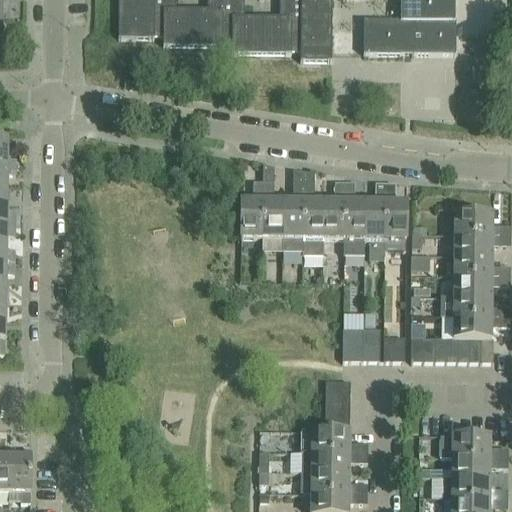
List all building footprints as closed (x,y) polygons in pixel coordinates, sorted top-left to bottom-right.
[(291,58),(291,56),(300,56),(300,65),(331,66),(331,0),(402,0),(402,25),(373,24),(373,59),(456,59),(456,25),(453,25),(453,0),(118,0),(118,42),(154,43),(154,41),(163,41),(163,50),(223,50),(223,48),(232,48),(231,58),(291,58)] [(7,164),(7,151),(8,137),(0,137),(0,169),(15,170),(15,164),(7,164)] [(15,179),(15,170),(0,169),(0,189),(7,189),(7,179),(15,179)] [(282,244),(283,205),(272,205),(273,199),(274,171),(263,170),(263,186),(262,244),(282,244)] [(303,244),(304,176),(293,174),(293,199),(294,199),(294,205),(283,205),(282,244),(282,257),(303,257),(303,244)] [(323,261),(323,244),(324,205),(312,205),(312,200),(314,200),(314,177),(304,176),(303,244),(303,257),(303,260),(323,261)] [(262,244),(263,186),(253,186),(252,204),(241,204),(241,224),(240,243),(262,244)] [(344,245),(345,187),(334,187),(334,205),(324,205),(323,244),(344,245)] [(364,245),(365,206),(354,206),(354,187),(345,187),(344,245),(364,245)] [(385,245),(385,188),(375,188),(375,206),(365,206),(364,245),(369,245),(369,266),(385,266),(385,256),(385,245)] [(395,188),(385,188),(385,245),(385,256),(405,256),(406,245),(406,226),(406,206),(395,206),(395,188)] [(7,216),(7,208),(0,208),(0,227),(15,228),(15,216),(7,216)] [(511,241),(511,231),(492,230),(492,219),(454,218),(454,240),(511,241)] [(15,242),(15,228),(0,227),(0,247),(6,248),(6,242),(15,242)] [(412,231),(412,241),(422,241),(422,239),(425,239),(425,231),(412,231)] [(492,251),(510,251),(511,241),(454,240),(454,260),(492,261),(492,251)] [(422,253),(422,241),(412,241),(412,253),(422,253)] [(6,254),(6,248),(0,247),(0,266),(14,266),(14,254),(6,254)] [(510,281),(510,271),(492,271),(492,261),(454,260),(453,281),(510,281)] [(14,280),(14,266),(0,266),(0,285),(6,286),(6,280),(14,280)] [(491,291),(510,291),(510,281),(453,281),(453,301),(491,302),(491,291)] [(510,322),(510,312),(491,312),(491,302),(453,301),(453,321),(510,322)] [(491,332),(509,332),(510,322),(453,321),(452,343),(458,343),(469,343),(481,343),(491,343),(491,332)] [(362,366),(362,334),(342,334),(342,366),(362,366)] [(380,334),(362,334),(362,366),(379,366),(380,334)] [(383,366),(405,367),(405,343),(383,342),(383,366)] [(422,367),(423,343),(411,343),(411,367),(422,367)] [(434,367),(434,343),(423,343),(422,367),(434,367)] [(446,367),(446,343),(434,343),(434,367),(446,367)] [(458,343),(452,343),(446,343),(446,367),(457,367),(458,343)] [(469,367),(469,343),(458,343),(457,367),(469,367)] [(481,367),(481,343),(469,343),(469,367),(481,367)] [(493,343),(491,343),(481,343),(481,367),(493,368),(493,343)] [(350,386),(342,386),(325,386),(325,398),(350,399),(350,386)] [(350,411),(350,399),(325,398),(325,411),(350,411)] [(350,424),(350,411),(325,411),(325,423),(350,424)] [(349,436),(350,424),(325,423),(325,436),(349,436)] [(368,458),(368,448),(349,447),(349,436),(325,436),(301,435),(301,458),(368,458)] [(508,464),(508,453),(490,453),(490,441),(440,441),(440,464),(451,464),(508,464)] [(0,496),(9,496),(9,454),(2,454),(1,460),(0,460),(0,496)] [(30,508),(31,455),(9,454),(9,496),(10,496),(10,508),(30,508)] [(269,457),(259,457),(259,478),(269,478),(269,457)] [(349,467),(367,468),(368,458),(301,458),(302,477),(349,478),(349,467)] [(489,473),(508,473),(508,464),(451,464),(451,484),(489,484),(489,473)] [(430,475),(419,475),(419,484),(430,484),(430,475)] [(367,498),(367,488),(349,488),(349,478),(302,477),(301,498),(311,498),(367,498)] [(285,478),(269,478),(259,478),(259,489),(274,489),(285,484),(285,478)] [(507,505),(508,494),(489,493),(489,484),(451,484),(443,484),(443,504),(507,505)] [(348,511),(349,508),(367,508),(367,498),(311,498),(310,511),(348,511)]
